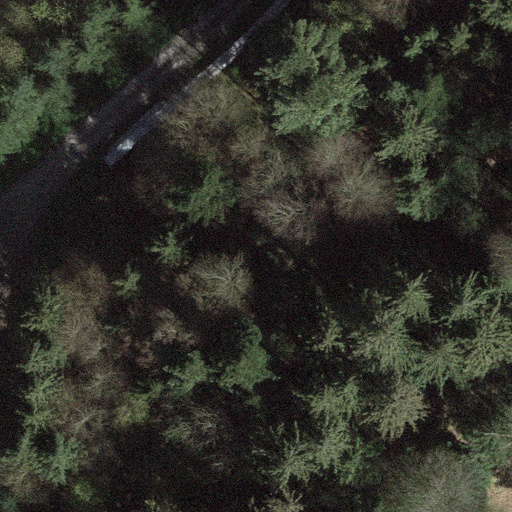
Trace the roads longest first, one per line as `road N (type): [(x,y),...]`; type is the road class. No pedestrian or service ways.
road 1 (track): [(23,183),(234,0)]
road 2 (track): [(0,349),(23,183)]
